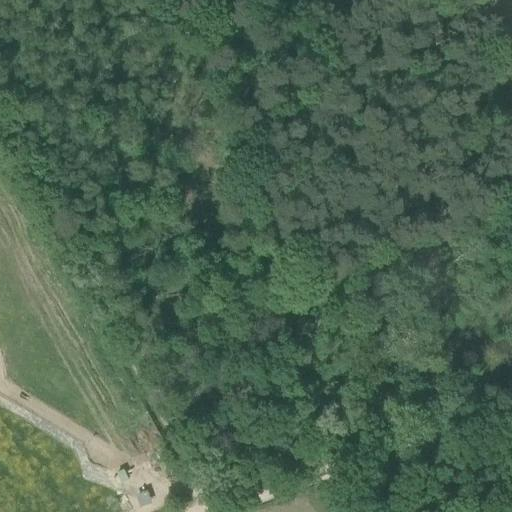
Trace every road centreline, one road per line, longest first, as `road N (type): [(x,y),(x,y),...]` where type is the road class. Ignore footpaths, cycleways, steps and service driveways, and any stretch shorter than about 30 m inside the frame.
road 1 (track): [(231,502),(0,149)]
road 2 (track): [(231,502),(511,415)]
